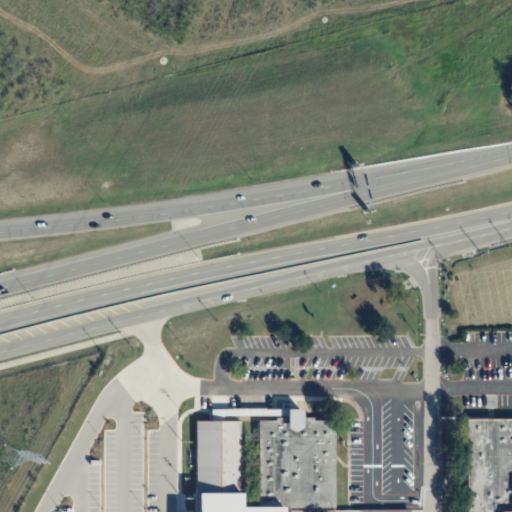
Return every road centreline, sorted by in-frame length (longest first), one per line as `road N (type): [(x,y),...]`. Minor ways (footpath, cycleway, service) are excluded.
road 1 (motorway): [(0,321),(167,278),(511,214)]
road 2 (motorway): [(457,168),(0,288)]
road 3 (motorway): [(457,168),(157,214),(0,228)]
road 4 (motorway): [(142,314),(427,250)]
road 5 (residential): [(432,511),(427,250)]
road 6 (secondary): [(0,351),(142,314)]
